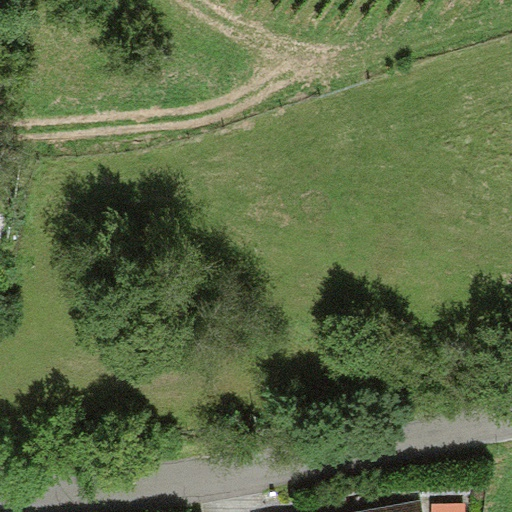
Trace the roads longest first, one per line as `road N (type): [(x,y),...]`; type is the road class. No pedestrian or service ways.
road 1 (residential): [(511,422),(217,476),(0,490)]
road 2 (track): [(183,0),(214,24),(264,44),(320,52),(511,3)]
